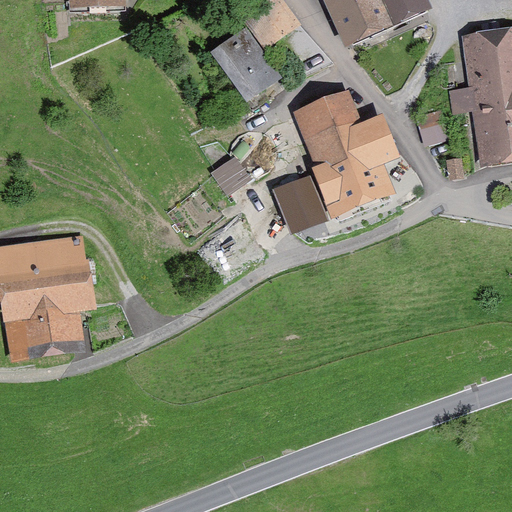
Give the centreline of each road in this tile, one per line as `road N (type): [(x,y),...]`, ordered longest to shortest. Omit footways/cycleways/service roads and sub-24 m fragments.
road 1 (tertiary): [(172,511),(511,387)]
road 2 (residential): [(387,118),(298,0)]
road 3 (residential): [(447,0),(437,47),(387,118)]
